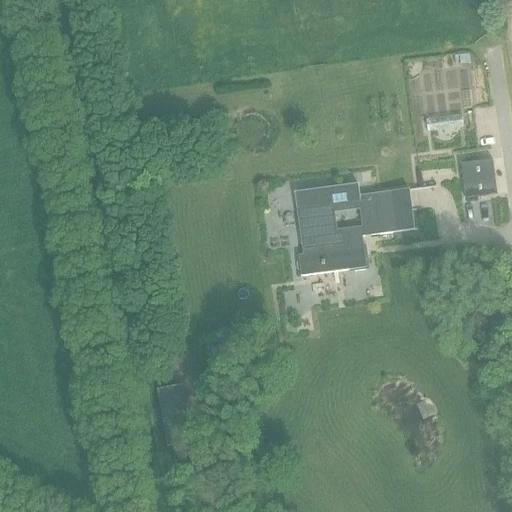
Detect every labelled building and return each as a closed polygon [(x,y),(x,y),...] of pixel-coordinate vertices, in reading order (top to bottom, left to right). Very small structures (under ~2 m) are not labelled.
[(488,44),(493,68),(503,66),(499,41),(488,44)] [(492,159),(464,162),(466,179),(494,175),(492,159)] [(431,182),(412,182),(412,204),(431,203),(431,182)] [(357,184),(294,192),(302,255),(298,256),(298,262),(296,262),(297,271),(300,270),(300,277),(349,270),(349,272),(369,270),(364,236),(414,230),(408,189),(365,195),(365,200),(360,201),(357,184)] [(500,184),(470,188),(474,225),(505,221),(500,184)] [(171,394),(154,397),(162,446),(164,452),(181,449),(171,394)]
